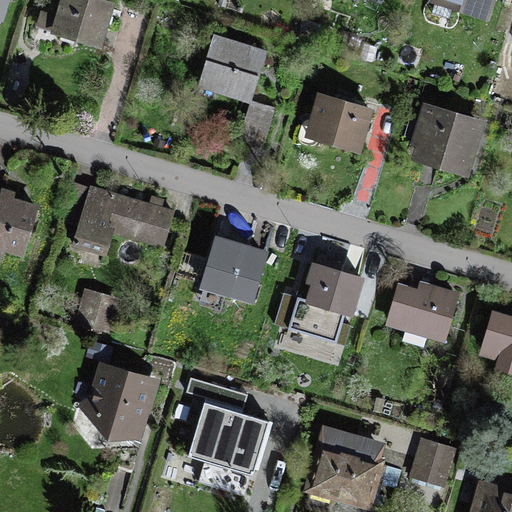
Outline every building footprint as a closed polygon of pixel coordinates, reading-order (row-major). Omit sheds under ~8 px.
[(125,9),(96,0),(66,0),(61,17),(46,12),(41,29),(111,52),(125,9)] [(504,0),(440,0),(438,9),(497,26),(504,0)] [(276,55),(222,38),(204,91),(258,109),(276,55)] [(381,115),(326,98),(313,138),(368,155),(381,115)] [(490,122),(429,107),(416,161),(477,175),(490,122)] [(183,214),(95,190),(79,246),(120,257),(123,243),(172,256),(183,214)] [(46,207),(0,191),(0,250),(32,260),(46,207)] [(273,253),(224,240),(211,291),(260,304),(273,253)] [(371,283),(321,268),(311,302),(303,328),(333,337),(340,314),(360,320),(371,283)] [(467,297),(425,283),(422,293),(407,288),(392,331),(450,350),(467,297)] [(126,303),(89,294),(81,327),(117,337),(126,303)] [(511,313),(498,310),(488,355),(511,360),(511,313)] [(169,383),(106,365),(91,414),(123,446),(151,447),(169,383)] [(281,427),(215,408),(200,460),(266,479),(281,427)] [(373,511),(394,444),(328,424),(319,453),(332,457),(320,496),(371,511),(373,511)] [(459,450),(421,439),(410,477),(447,489),(459,450)] [(511,511),(511,486),(487,479),(478,511),(511,511)]
